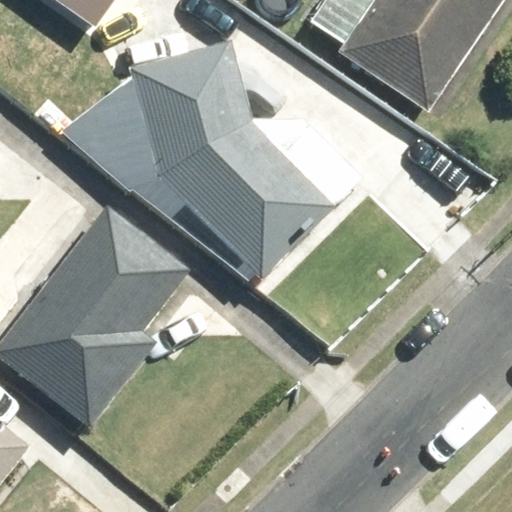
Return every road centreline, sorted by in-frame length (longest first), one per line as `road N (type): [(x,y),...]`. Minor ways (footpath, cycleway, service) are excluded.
road 1 (unknown): [(381,453),(0,153)]
road 2 (residential): [(511,323),(322,511)]
